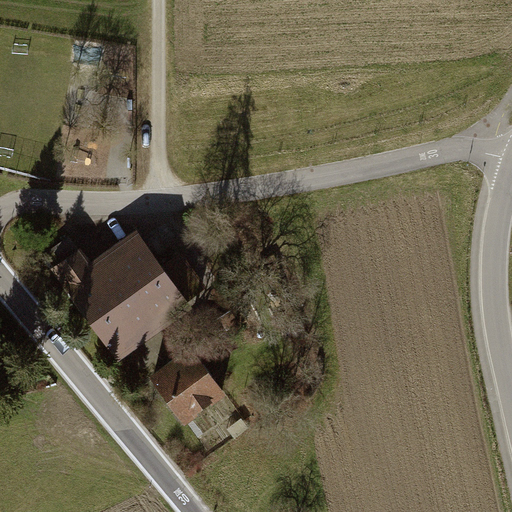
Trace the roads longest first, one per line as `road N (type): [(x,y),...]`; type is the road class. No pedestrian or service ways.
road 1 (residential): [(0,214),(30,202),(160,202),(318,180),(467,147),(511,153)]
road 2 (secondary): [(196,511),(0,275)]
road 3 (tertiary): [(511,160),(493,231),(495,301),(511,382)]
road 4 (track): [(160,0),(160,202)]
